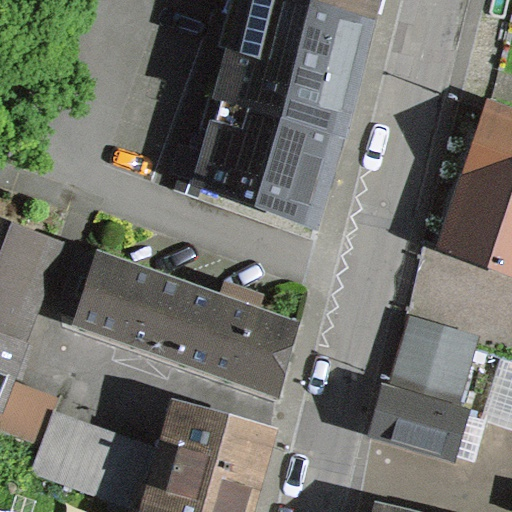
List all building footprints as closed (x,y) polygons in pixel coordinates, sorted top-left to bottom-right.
[(201,177),(199,184),(315,225),(370,19),(315,0),(250,0),(206,154),(185,147),(177,170),(201,177)] [(315,0),(370,19),(376,0),(315,0)] [(511,115),(490,107),(444,250),(511,275),(511,115)] [(59,245),(0,222),(0,399),(8,379),(59,245)] [(99,258),(81,252),(60,311),(77,318),(99,258)] [(293,327),(99,256),(99,258),(77,318),(77,319),(277,391),(293,327)] [(409,331),(391,392),(456,412),(475,351),(409,331)] [(503,359),(475,351),(456,412),(484,420),(503,359)] [(59,399),(8,379),(0,399),(0,427),(42,443),(53,416),(59,399)] [(484,420),(456,412),(391,392),(384,390),(372,431),(456,456),(460,442),(480,448),(488,421),(484,420)] [(247,511),(270,433),(179,407),(159,485),(145,480),(143,479),(131,509),(139,511),(247,511)] [(154,454),(53,416),(42,443),(32,472),(131,509),(143,479),(145,480),(154,454)]
